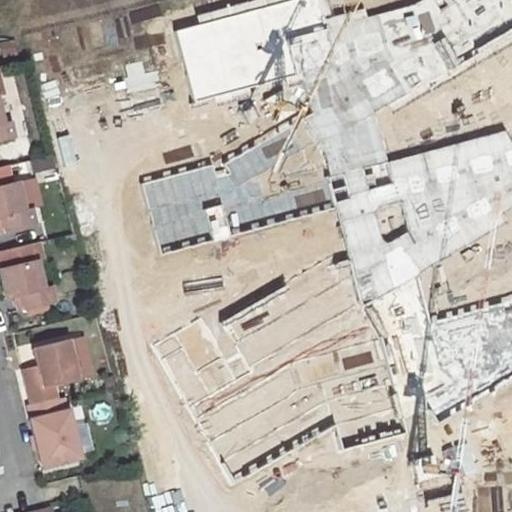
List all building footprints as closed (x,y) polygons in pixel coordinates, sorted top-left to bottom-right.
[(0,142),(12,140),(8,124),(1,126),(0,120),(0,96),(1,96),(0,90),(0,142)] [(0,168),(0,230),(1,233),(32,226),(28,211),(22,212),(15,185),(22,183),(17,165),(0,168)] [(34,261),(0,268),(0,289),(2,299),(12,297),(17,296),(20,310),(51,303),(47,287),(41,288),(34,261)] [(12,297),(15,311),(20,310),(17,296),(12,297)] [(65,338),(30,347),(34,365),(35,371),(21,375),(25,389),(51,383),(74,377),(65,338)] [(34,365),(19,369),(21,375),(35,371),(34,365)] [(51,383),(25,389),(28,403),(52,397),(52,398),(55,398),(51,383)] [(63,408),(60,396),(55,398),(52,398),(52,397),(28,403),(25,403),(29,417),(26,417),(38,466),(78,457),(66,407),(63,408)]
